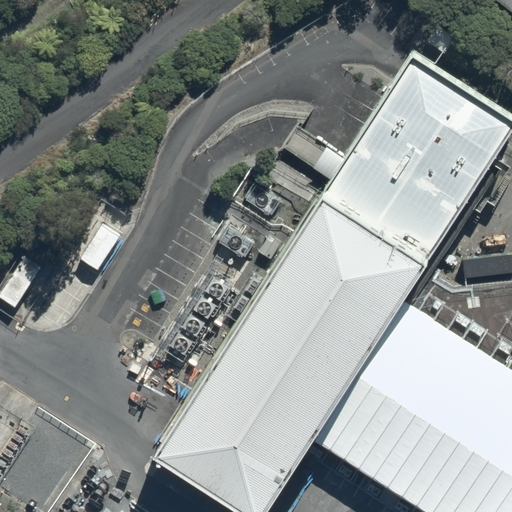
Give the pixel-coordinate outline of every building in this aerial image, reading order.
[(317,420),(355,362),(511,118),(511,106),(412,42),(154,441),(260,509),(317,420)] [(460,254),(463,273),(511,266),(511,260),(510,248),(460,254)] [(0,286),(0,293),(14,302),(40,260),(23,249),(0,286)] [(406,395),(394,413),(511,488),(511,349),(499,370),(446,335),(406,395)] [(511,511),(511,488),(394,413),(406,395),(355,362),(317,420),(466,509),(464,511),(511,511)] [(310,437),(296,458),(331,481),(345,460),(310,437)]
